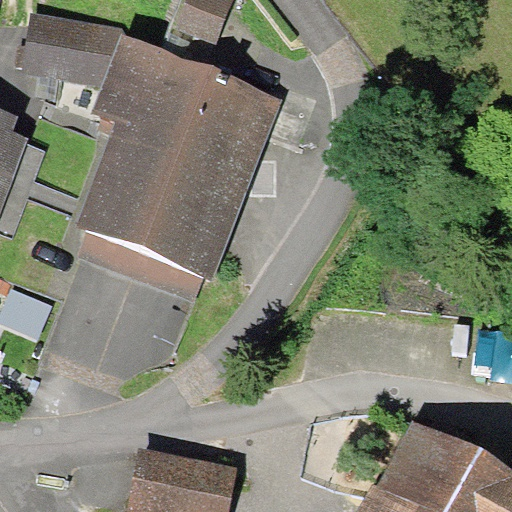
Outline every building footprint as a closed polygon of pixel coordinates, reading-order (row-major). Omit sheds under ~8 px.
[(184,0),(173,27),(217,44),(233,0),(184,0)] [(125,28),(32,11),(21,70),(102,86),(124,33),(125,28)] [(116,122),(76,224),(88,229),(206,276),(212,278),(285,97),(124,33),(102,86),(91,114),(116,122)] [(19,116),(0,108),(0,213),(30,139),(13,132),(19,116)] [(206,276),(88,229),(77,256),(195,302),(206,276)] [(374,482),(356,511),(511,511),(511,469),(416,414),(376,483),(374,482)] [(227,511),(237,467),(139,448),(126,511),(227,511)]
